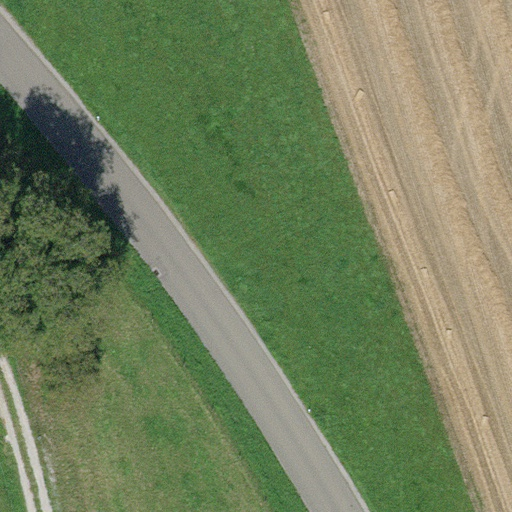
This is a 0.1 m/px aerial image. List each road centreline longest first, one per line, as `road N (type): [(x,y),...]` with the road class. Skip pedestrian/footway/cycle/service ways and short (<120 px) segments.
road 1 (unclassified): [(0,40),(76,128),(232,345),(333,511)]
road 2 (track): [(45,511),(0,358)]
